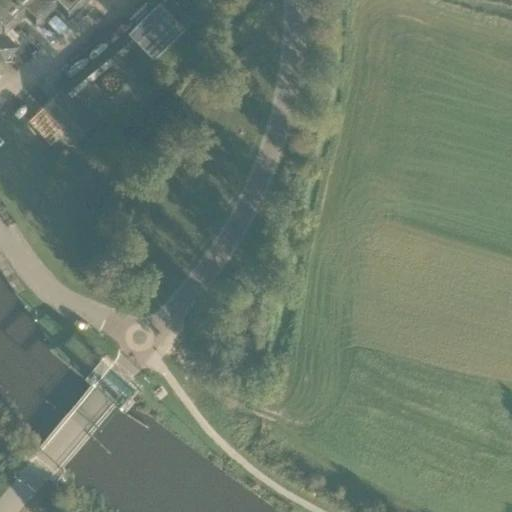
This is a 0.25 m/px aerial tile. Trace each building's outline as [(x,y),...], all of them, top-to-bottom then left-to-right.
[(16,69),(39,47),(20,28),(11,37),(5,31),(25,12),(36,23),(56,3),(69,16),(85,0),(0,0),(0,58),(6,59),(16,69)] [(132,30),(154,53),(182,25),(160,3),(132,30)] [(58,52),(83,34),(76,24),(51,42),(58,52)] [(206,32),(195,37),(199,45),(210,40),(206,32)] [(94,122),(101,116),(70,83),(63,90),(62,89),(44,107),(77,140),(95,123),(94,122)]
